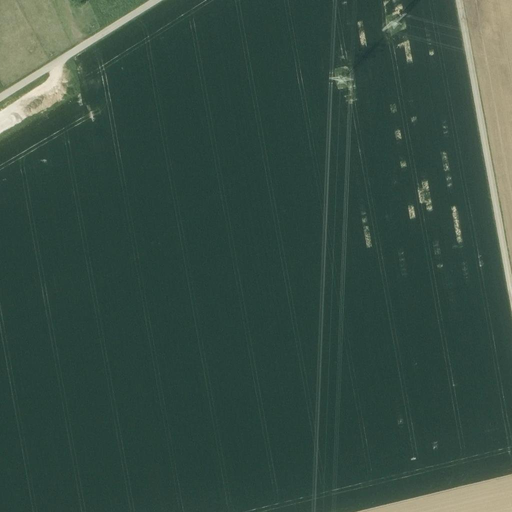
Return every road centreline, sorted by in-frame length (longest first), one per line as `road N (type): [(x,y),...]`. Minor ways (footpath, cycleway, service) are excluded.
road 1 (track): [(458,0),(511,302)]
road 2 (track): [(0,98),(157,0)]
